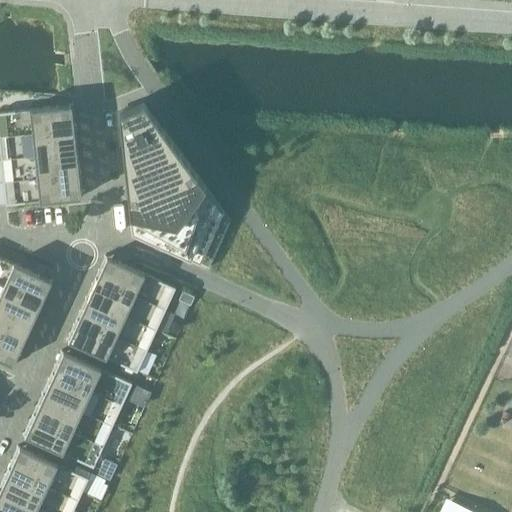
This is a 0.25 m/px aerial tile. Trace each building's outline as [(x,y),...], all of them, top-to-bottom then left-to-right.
[(144,102),(119,112),(132,232),(231,220),(144,102)] [(73,104),(0,112),(0,152),(6,205),(83,196),(73,104)] [(176,287),(105,255),(66,339),(137,372),(176,287)] [(0,358),(15,365),(53,281),(0,256),(0,358)] [(191,305),(195,297),(184,292),(180,300),(191,305)] [(132,383),(61,350),(23,434),(94,467),(132,383)] [(0,484),(0,511),(72,511),(89,478),(18,445),(0,484)] [(112,476),(113,475),(117,467),(108,463),(104,472),(112,476)] [(492,511),(455,494),(446,511),(492,511)]
